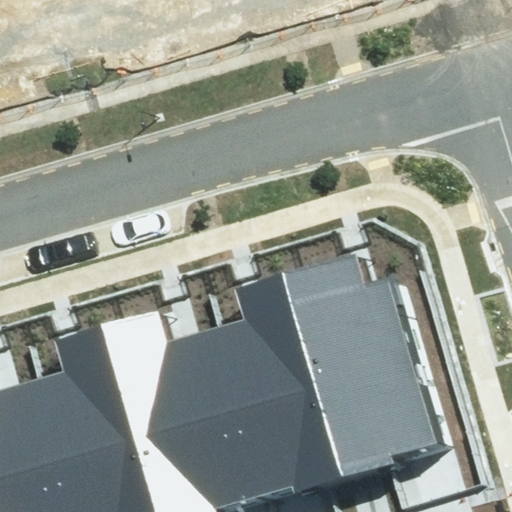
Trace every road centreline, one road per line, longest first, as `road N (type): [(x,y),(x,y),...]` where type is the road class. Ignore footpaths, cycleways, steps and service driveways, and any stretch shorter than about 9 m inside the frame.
road 1 (residential): [(0,198),(471,57)]
road 2 (residential): [(511,182),(471,57)]
